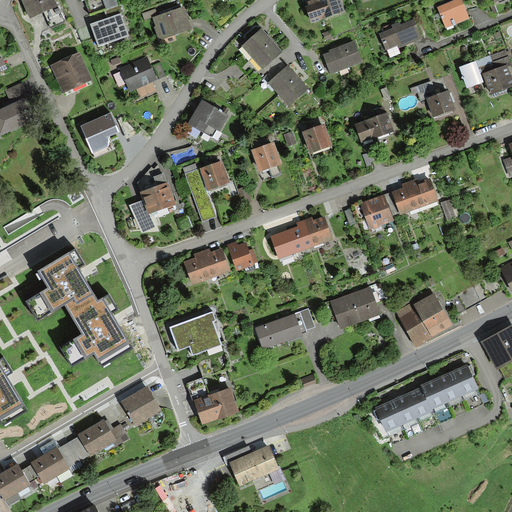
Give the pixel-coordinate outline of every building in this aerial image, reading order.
[(20,0),(30,21),(58,8),(54,0),(20,0)] [(116,0),(109,0),(104,2),(107,11),(119,6),(116,0)] [(318,0),(308,4),(309,9),(306,10),(312,26),(345,14),(339,0),(318,0)] [(461,0),(457,0),(437,8),(441,16),(446,30),(470,20),(461,0)] [(92,25),(128,12),(126,6),(89,18),(92,25)] [(170,13),(153,19),(156,28),(154,28),(159,43),(192,32),(184,8),(170,13)] [(99,23),(90,26),(98,49),(129,38),(121,15),(99,23)] [(393,29),(379,35),(386,52),(398,48),(399,50),(422,41),(414,21),(401,26),(397,28),(393,29)] [(242,47),(252,59),(272,42),(267,36),(262,30),(242,47)] [(331,31),(323,34),(326,41),(333,38),(331,31)] [(278,48),(272,42),(252,59),(263,71),(266,69),(278,58),(283,54),(278,48)] [(329,54),(323,56),(331,76),(363,64),(355,43),(336,50),(329,53),(329,54)] [(506,50),(490,56),(493,63),(509,57),(506,50)] [(65,60),(51,66),(64,95),(92,82),(79,53),(65,60)] [(147,57),(120,69),(130,93),(137,90),(153,84),(158,82),(152,69),(147,57)] [(509,57),(493,63),(492,63),(495,71),(507,67),(508,68),(511,67),(509,57)] [(0,74),(8,70),(2,58),(0,59),(0,74)] [(278,58),(266,69),(275,79),(287,68),(278,58)] [(160,63),(153,66),(159,80),(166,77),(160,63)] [(484,84),(476,63),(459,69),(467,90),(484,84)] [(293,73),(288,67),(287,68),(275,79),(268,85),(278,97),(299,79),(293,73)] [(495,71),(483,75),(491,97),(511,89),(511,79),(508,68),(507,67),(495,71)] [(305,86),(299,79),(278,97),(289,109),(309,91),(305,86)] [(435,91),(431,81),(415,87),(419,97),(435,91)] [(12,106),(27,99),(29,98),(22,84),(5,92),(12,106)] [(156,92),(153,84),(137,90),(140,98),(156,92)] [(387,88),(381,90),(386,102),(392,100),(387,88)] [(449,93),(427,100),(434,120),(456,112),(450,95),(449,93)] [(0,138),(37,121),(27,99),(12,106),(0,111),(0,138)] [(229,118),(202,102),(196,113),(188,125),(204,135),(209,127),(219,134),(229,118)] [(388,114),(367,122),(374,140),(374,141),(395,133),(389,118),(388,114)] [(111,115),(81,128),(86,141),(116,129),(114,122),(111,115)] [(125,117),(118,120),(126,140),(141,134),(128,121),(127,121),(125,117)] [(355,126),(362,145),(374,140),(367,122),(355,126)] [(314,130),(303,134),(311,156),(333,148),(325,126),(314,130)] [(119,135),(116,129),(86,141),(93,156),(108,148),(109,139),(119,135)] [(292,132),(284,135),(288,147),(296,144),(292,132)] [(263,149),(252,153),(259,175),(282,167),(274,144),(263,149)] [(222,163),(199,171),(207,193),(210,192),(230,185),(222,163)] [(207,193),(199,171),(199,170),(185,175),(203,224),(217,219),(207,193)] [(155,184),(157,189),(167,185),(164,176),(154,179),(155,184)] [(412,180),(409,181),(419,209),(438,202),(430,178),(416,183),(415,179),(412,180)] [(419,209),(409,181),(406,182),(402,183),(404,188),(391,192),(396,204),(399,213),(399,215),(401,215),(419,209)] [(147,192),(140,195),(148,217),(176,207),(168,185),(167,185),(157,189),(153,190),(147,192)] [(252,202),(246,187),(238,190),(244,205),(252,202)] [(382,194),(383,195),(384,195),(392,216),(399,213),(391,192),(391,191),(382,194)] [(370,200),(359,204),(369,230),(394,221),(392,216),(384,195),(383,195),(370,200)] [(449,200),(441,204),(448,221),(456,218),(449,200)] [(353,209),(345,212),(350,227),(358,224),(353,209)] [(304,221),(314,248),(333,242),(325,218),(313,222),(312,218),(308,220),(304,221)] [(288,231),(297,255),(314,248),(304,221),(300,222),(296,224),(298,228),(288,231)] [(278,261),(297,255),(288,231),(270,238),(278,261)] [(232,244),(227,246),(237,273),(254,267),(254,266),(259,264),(254,251),(249,252),(246,244),(239,247),(237,242),(232,244)] [(506,255),(503,248),(495,252),(498,258),(506,255)] [(206,251),(202,252),(212,280),(231,274),(223,250),(211,254),(210,250),(206,251)] [(70,252),(38,271),(47,286),(39,291),(52,313),(66,305),(71,314),(97,298),(70,252)] [(212,280),(202,252),(198,254),(194,255),(195,259),(184,263),(192,287),(212,280)] [(511,263),(500,269),(511,292),(511,263)] [(87,270),(96,290),(103,287),(94,266),(87,270)] [(495,274),(451,299),(459,314),(503,289),(495,274)] [(370,288),(350,295),(361,324),(381,316),(376,304),(370,288)] [(103,295),(97,298),(71,314),(82,332),(74,337),(86,357),(94,352),(99,360),(130,341),(103,295)] [(341,331),(361,324),(350,295),(330,303),(336,319),(341,331)] [(447,319),(434,295),(414,306),(413,303),(396,313),(416,349),(453,329),(447,319)] [(309,309),(300,312),(306,332),(316,328),(309,309)] [(204,318),(170,330),(178,353),(189,349),(193,358),(221,347),(213,324),(217,323),(213,314),(204,318)] [(293,316),(255,329),(263,352),(303,338),(295,315),(293,316)] [(511,327),(497,335),(481,344),(497,373),(511,364),(511,327)] [(0,361),(0,419),(25,404),(22,398),(0,361)] [(451,372),(462,397),(478,389),(467,365),(458,369),(451,372)] [(436,379),(447,404),(462,397),(451,372),(443,376),(436,379)] [(314,376),(302,380),(305,388),(317,383),(314,376)] [(203,379),(187,385),(193,402),(194,402),(210,397),(203,379)] [(433,410),(447,404),(436,379),(429,383),(420,387),(420,388),(431,411),(433,410)] [(24,385),(19,388),(28,403),(33,399),(24,385)] [(134,396),(121,403),(135,428),(162,413),(148,388),(134,396)] [(406,394),(417,419),(434,411),(433,410),(431,411),(420,388),(414,391),(406,394)] [(210,397),(194,402),(202,427),(240,414),(231,389),(216,395),(210,397)] [(391,401),(403,426),(417,419),(406,394),(399,398),(391,401)] [(386,434),(403,426),(391,401),(384,405),(375,409),(386,434)] [(110,432),(114,429),(108,420),(105,423),(110,432)] [(104,422),(91,429),(104,451),(114,445),(117,443),(110,432),(105,423),(104,422)] [(114,429),(110,432),(117,443),(114,445),(116,448),(130,440),(121,425),(114,429)] [(104,451),(91,429),(78,437),(79,438),(89,456),(91,458),(104,451)] [(89,456),(79,438),(70,443),(80,462),(89,456)] [(80,462),(70,443),(58,450),(69,469),(80,462)] [(249,447),(223,459),(227,467),(230,466),(229,464),(243,458),(253,454),(249,447)] [(243,458),(229,464),(230,466),(240,488),(270,475),(280,471),(278,468),(269,447),(253,454),(243,458)] [(58,449),(45,457),(57,478),(70,471),(69,469),(58,450),(58,449)] [(57,478),(45,457),(31,465),(32,466),(38,476),(44,486),(57,478)] [(18,466),(5,473),(18,495),(31,488),(22,472),(18,466)] [(38,476),(32,466),(27,468),(28,469),(34,479),(38,476)] [(280,467),(278,468),(280,471),(270,475),(275,486),(286,481),(280,467)] [(28,482),(34,479),(28,469),(22,472),(28,482)] [(18,495),(5,473),(0,476),(0,494),(5,503),(18,495)]
